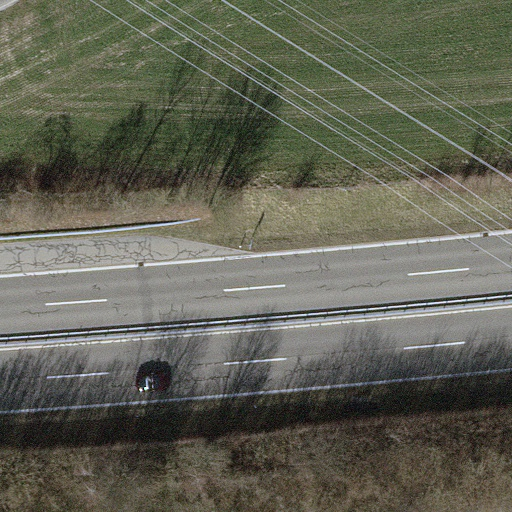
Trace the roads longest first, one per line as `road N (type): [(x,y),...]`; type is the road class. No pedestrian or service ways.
road 1 (trunk): [(0,382),(511,338)]
road 2 (trunk): [(511,265),(0,308)]
